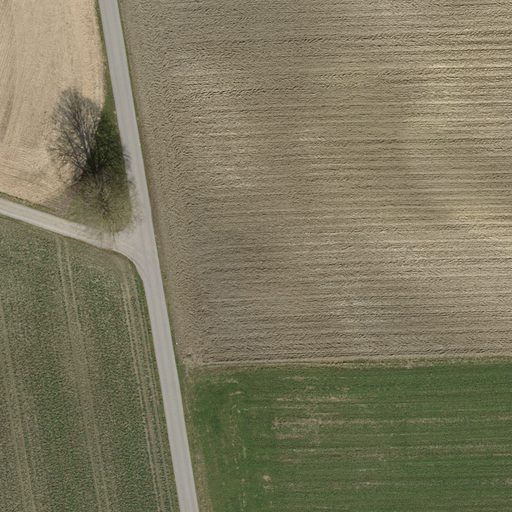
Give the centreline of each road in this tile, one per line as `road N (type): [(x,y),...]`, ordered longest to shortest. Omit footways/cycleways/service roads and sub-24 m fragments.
road 1 (unclassified): [(191,511),(108,0)]
road 2 (track): [(149,251),(0,205)]
